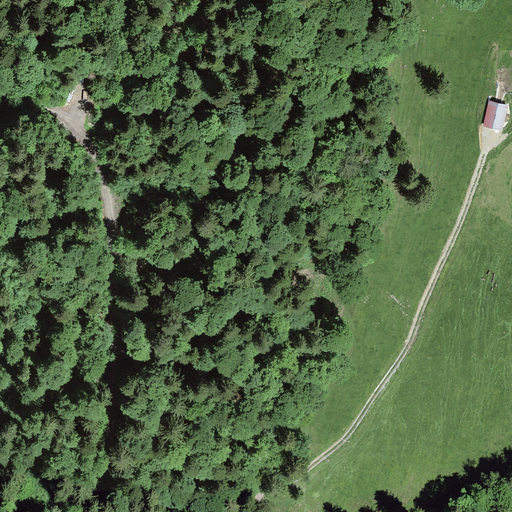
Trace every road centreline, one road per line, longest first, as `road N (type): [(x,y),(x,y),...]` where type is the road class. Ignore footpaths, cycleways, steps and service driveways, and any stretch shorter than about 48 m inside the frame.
road 1 (track): [(0,106),(29,101),(65,117),(101,172),(112,217),(117,383),(90,511)]
road 2 (track): [(484,157),(412,344),(346,438),(248,511)]
